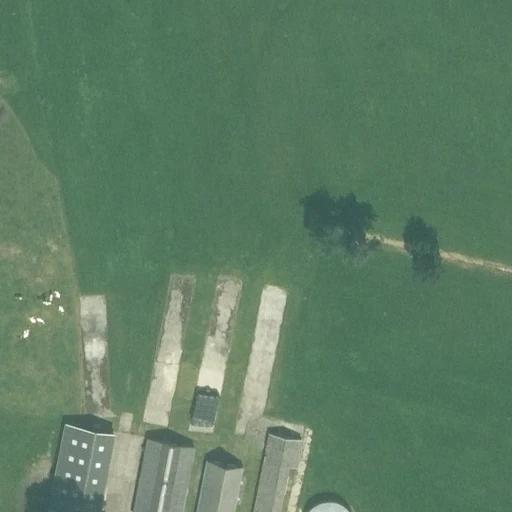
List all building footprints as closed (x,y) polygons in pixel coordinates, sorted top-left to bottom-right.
[(117,350),(99,350),(98,366),(117,366),(117,350)] [(67,425),(50,511),(52,511),(95,511),(111,434),(67,425)] [(296,467),(301,439),(269,433),(252,511),(278,511),(288,465),(296,467)] [(181,511),(195,446),(149,437),(133,511),(181,511)] [(232,511),(241,467),(206,460),(195,511),(232,511)] [(350,511),(349,510),(347,508),(345,506),(343,504),(341,503),(339,502),(336,501),(334,500),(331,500),(328,499),(326,500),(323,500),(321,501),(318,502),(316,503),(314,504),(312,506),(310,508),(308,510),(307,511),(306,511),(350,511)]
